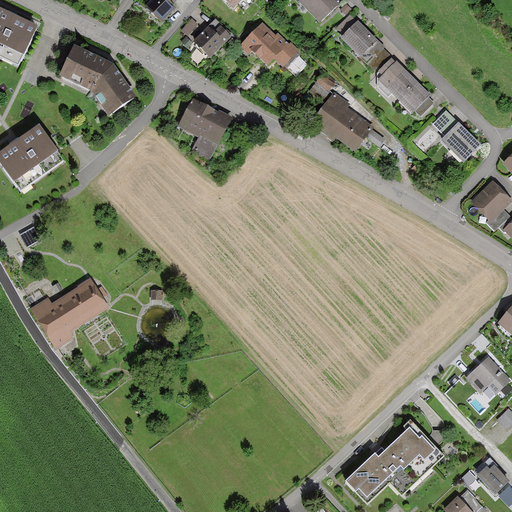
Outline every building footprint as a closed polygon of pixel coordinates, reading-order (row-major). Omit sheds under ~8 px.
[(174,0),(152,0),(147,5),(165,24),(182,8),(174,0)] [(225,0),(235,11),(247,0),(225,0)] [(299,0),(298,1),(322,26),(343,7),(336,0),(299,0)] [(33,29),(0,14),(0,58),(17,66),(33,29)] [(360,20),(341,36),(363,62),(382,45),(360,20)] [(266,21),(236,48),(249,62),(255,57),(267,71),(277,62),(282,67),(296,55),(266,21)] [(213,24),(194,42),(212,61),(231,42),(213,24)] [(117,61),(78,40),(61,80),(94,94),(111,120),(142,98),(117,61)] [(289,67),(295,76),(310,66),(303,57),(289,67)] [(396,58),(374,78),(416,122),(437,102),(396,58)] [(311,93),(325,102),(333,90),(319,81),(311,93)] [(333,98),(312,127),(358,159),(379,131),(333,98)] [(237,123),(194,99),(178,128),(201,141),(192,155),(212,166),(237,123)] [(445,157),(456,169),(478,147),(458,127),(447,139),(442,144),(450,152),(445,157)] [(60,163),(37,130),(0,156),(0,163),(20,191),(60,163)] [(509,202),(492,185),(472,204),(490,221),(509,202)] [(36,231),(23,235),(27,249),(40,245),(36,231)] [(96,269),(39,304),(62,345),(76,336),(71,327),(113,299),(96,269)] [(511,303),(491,327),(511,346),(511,303)] [(511,376),(488,352),(461,378),(476,394),(485,386),(497,398),(511,383),(511,376)] [(510,430),(511,427),(511,410),(510,409),(500,420),(510,430)] [(434,452),(412,429),(378,461),(374,457),(347,483),(367,504),(417,457),(423,463),(434,452)] [(492,460),(475,474),(495,497),(511,484),(492,460)] [(464,477),(469,486),(478,481),(473,472),(464,477)] [(511,508),(511,488),(501,498),(511,508)] [(476,511),(459,490),(440,506),(444,511),(476,511)]
